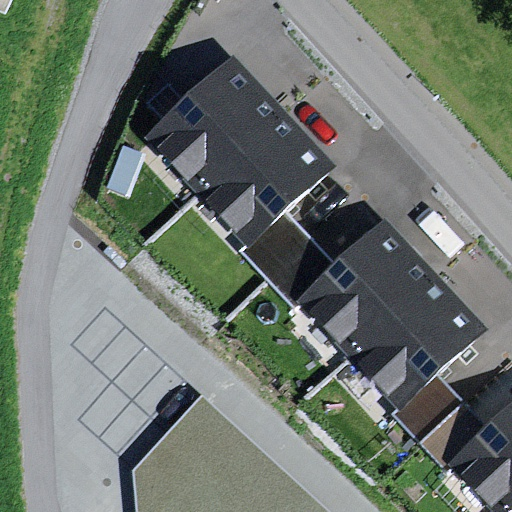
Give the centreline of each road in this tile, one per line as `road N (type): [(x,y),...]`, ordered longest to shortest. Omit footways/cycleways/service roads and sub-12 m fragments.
road 1 (unknown): [(141,0),(82,136),(57,227),(38,415),(47,511)]
road 2 (residential): [(299,0),(511,228)]
